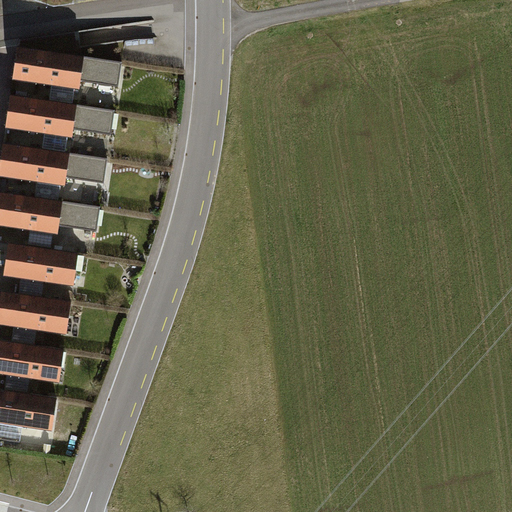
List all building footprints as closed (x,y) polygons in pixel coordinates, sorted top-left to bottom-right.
[(20,45),(15,77),(85,88),(86,81),(122,87),(126,62),(20,45)] [(11,96),(6,128),(77,139),(78,132),(114,137),(118,112),(11,96)] [(4,141),(0,164),(0,173),(69,184),(70,177),(106,183),(110,158),(4,141)] [(0,188),(0,221),(63,231),(64,224),(100,229),(103,204),(0,188)] [(77,253),(8,242),(2,275),(72,286),(77,253)] [(70,300),(0,289),(0,323),(64,333),(70,300)] [(63,347),(0,337),(0,371),(57,381),(63,347)] [(56,396),(0,387),(0,421),(51,430),(56,396)]
